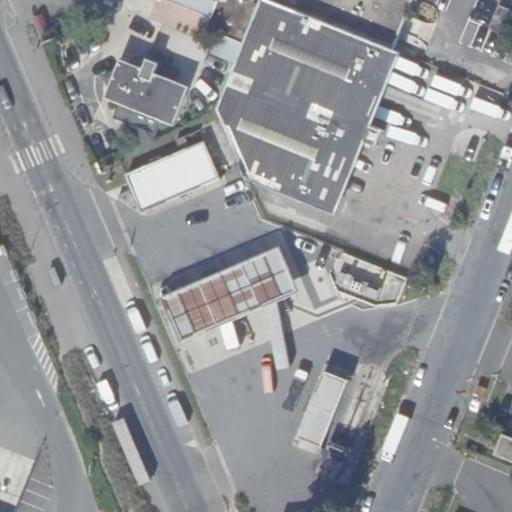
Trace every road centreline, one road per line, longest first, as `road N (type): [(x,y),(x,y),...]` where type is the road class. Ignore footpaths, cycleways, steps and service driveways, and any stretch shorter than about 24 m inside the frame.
road 1 (secondary): [(0,66),(186,511)]
road 2 (unclassified): [(389,511),(511,213)]
